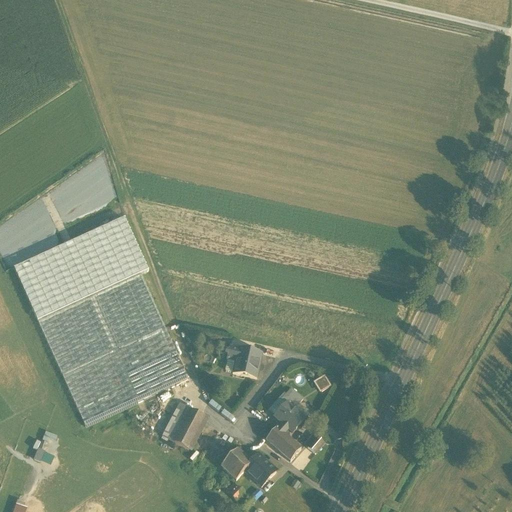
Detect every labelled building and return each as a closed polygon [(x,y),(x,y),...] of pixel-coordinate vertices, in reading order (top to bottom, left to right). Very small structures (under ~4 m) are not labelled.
[(14,269),(85,429),(188,382),(140,276),(148,273),(124,220),(74,242),(14,269)] [(232,376),(256,381),(256,380),(255,380),(261,357),(262,356),(230,349),(227,362),(227,363),(225,372),(226,374),(232,375),(232,376)] [(313,384),(319,395),(330,389),(324,378),(313,384)] [(286,405),(293,412),(303,401),(291,391),(285,397),(281,401),(286,406),(286,405)] [(268,413),(274,419),(286,406),(281,401),(285,397),(284,396),(268,413)] [(283,436),(288,431),(291,427),(296,431),(304,421),(293,412),(286,405),(286,406),(274,419),(283,426),(278,431),(283,436)] [(162,439),(173,445),(190,412),(180,406),(162,439)] [(190,412),(173,445),(188,452),(205,420),(190,412)] [(300,450),(283,436),(278,431),(276,429),(265,442),(289,463),(300,450)] [(306,450),(314,456),(324,445),(316,438),(306,450)] [(37,450),(33,460),(50,467),(54,457),(37,450)] [(250,465),(247,462),(237,452),(221,469),(236,483),(244,474),(261,489),(276,474),(257,457),(250,465)] [(247,462),(250,465),(257,457),(254,454),(247,462)] [(225,493),(240,508),(249,499),(233,484),(225,493)] [(258,490),(249,499),(254,504),(263,496),(258,490)] [(243,511),(246,511),(254,504),(249,499),(240,508),(243,511)]
